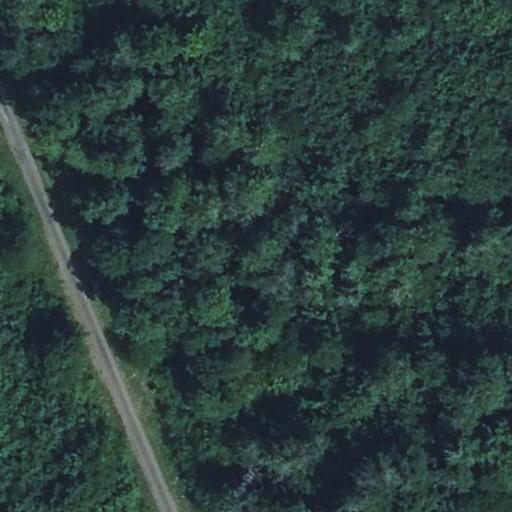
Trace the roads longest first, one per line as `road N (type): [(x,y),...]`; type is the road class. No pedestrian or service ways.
road 1 (track): [(74,281),(169,511)]
road 2 (track): [(0,112),(74,281)]
